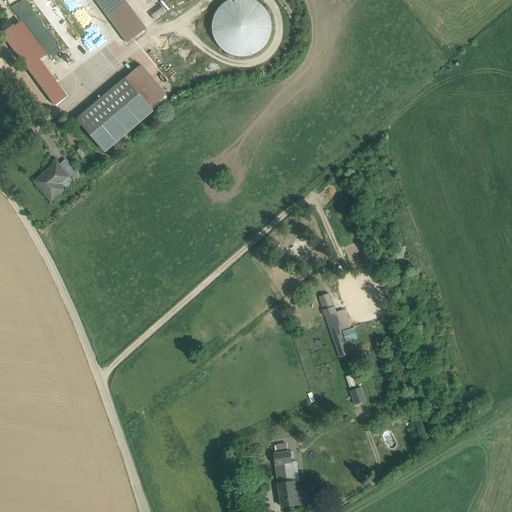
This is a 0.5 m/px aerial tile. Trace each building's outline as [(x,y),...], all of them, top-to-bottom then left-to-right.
[(150,24),(131,0),(96,0),(128,40),(150,24)] [(265,55),(274,47),(279,36),(280,24),(277,12),(271,2),(268,0),(217,0),(218,0),(211,10),(207,22),(208,34),(212,45),(220,54),(231,60),(242,62),(254,61),(265,55)] [(164,100),(138,70),(125,80),(151,111),(164,100)] [(125,80),(79,119),(105,150),(151,111),(125,80)] [(78,174),(65,160),(59,165),(68,177),(71,180),(78,174)] [(57,164),(35,182),(51,201),(64,189),(60,184),(68,177),(59,165),(57,164)] [(328,294),(319,297),(323,310),(333,307),(328,294)] [(335,312),(333,307),(323,310),(322,310),(324,316),(325,316),(335,344),(344,341),(341,331),(335,313),(335,312)] [(335,312),(335,313),(341,331),(350,328),(344,309),(335,312)] [(344,341),(335,344),(339,358),(349,354),(344,341)] [(360,388),(351,391),(355,404),(365,401),(360,388)] [(332,432),(340,462),(360,457),(355,437),(363,435),(361,425),(332,432)] [(287,445),(275,447),(276,454),(288,452),(287,445)] [(294,482),(284,483),(283,478),(286,477),(284,463),(291,462),(290,452),(288,452),(276,454),(274,454),(276,465),(279,484),(278,484),(282,507),(301,505),(299,491),(296,491),(294,482)]
